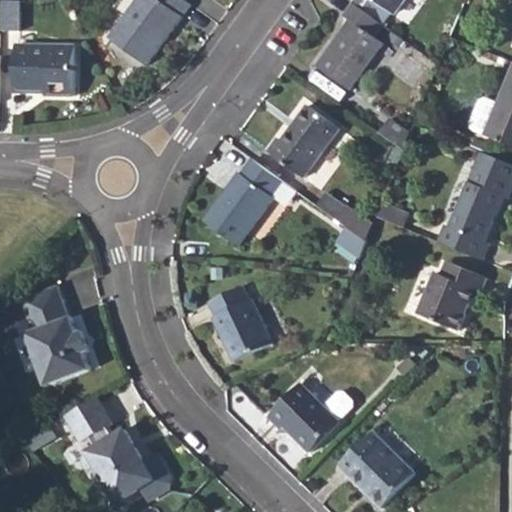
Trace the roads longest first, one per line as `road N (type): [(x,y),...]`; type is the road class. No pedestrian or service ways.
road 1 (residential): [(286,511),(166,387),(131,293),(122,211)]
road 2 (residential): [(268,0),(176,122),(141,153)]
